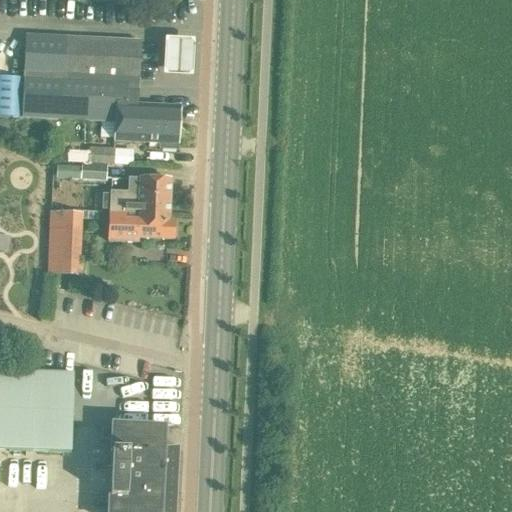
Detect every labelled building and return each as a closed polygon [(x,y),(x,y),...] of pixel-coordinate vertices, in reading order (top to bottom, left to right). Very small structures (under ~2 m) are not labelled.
[(21,118),(178,127),(179,108),(137,106),(140,42),(26,36),(21,118)] [(192,45),(162,44),(160,82),(190,83),(192,45)] [(23,79),(0,78),(0,118),(21,119),(23,79)] [(177,151),(178,127),(130,124),(115,123),(114,142),(159,144),(159,150),(177,151)] [(113,166),(114,150),(89,149),(88,165),(113,166)] [(106,182),(107,166),(81,165),(81,168),(80,181),(106,182)] [(81,168),(68,167),(68,180),(80,181),(81,168)] [(149,214),(169,215),(170,181),(139,180),(139,179),(127,179),(127,193),(109,192),(109,195),(102,195),(101,211),(109,211),(108,214),(132,215),(132,217),(149,218),(149,214)] [(74,214),(50,213),(49,237),(73,237),(74,214)] [(149,218),(132,217),(132,215),(108,214),(107,214),(107,227),(107,244),(138,246),(138,240),(172,241),(173,224),(168,223),(169,215),(149,214),(149,218)] [(0,252),(6,254),(9,239),(0,236),(0,252)] [(0,451),(70,454),(73,374),(0,371),(0,451)] [(162,453),(163,426),(112,424),(112,429),(101,428),(100,440),(111,440),(108,511),(159,511),(162,462),(166,457),(162,453)]
